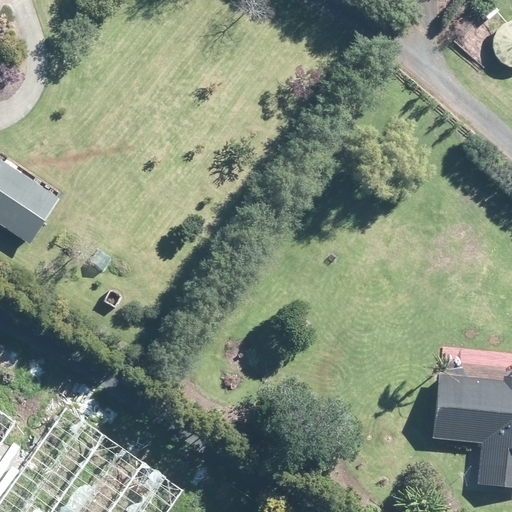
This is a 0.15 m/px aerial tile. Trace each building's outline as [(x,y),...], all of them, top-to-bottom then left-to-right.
[(497,68),(501,70),(510,73),(511,73),(511,20),(506,21),(502,22),(498,24),(494,27),(491,31),(489,35),(487,39),(486,44),(486,48),(487,53),(488,57),(490,61),(493,65),(497,68)] [(58,202),(0,164),(0,228),(29,247),(58,202)] [(427,442),(478,447),(474,489),(511,493),(511,368),(435,360),(434,377),(427,442)] [(0,511),(167,511),(181,493),(67,413),(0,507),(0,511)] [(0,444),(9,432),(0,425),(0,444)]
